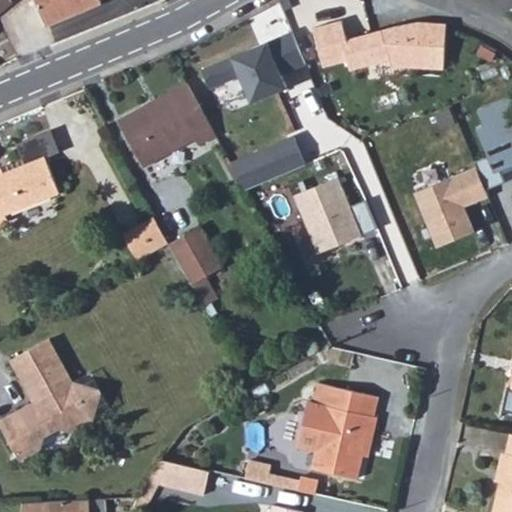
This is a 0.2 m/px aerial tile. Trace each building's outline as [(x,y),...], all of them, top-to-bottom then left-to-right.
[(41,0),(45,12),(84,0),(41,0)] [(401,19),(346,35),(343,19),(312,27),(326,67),(350,59),(352,69),(389,60),(393,67),(444,69),(444,21),(424,20),(401,19)] [(294,34),(208,68),(215,84),(238,75),(250,104),(290,88),(285,76),(307,67),(294,34)] [(155,115),(151,108),(125,121),(147,168),(199,143),(201,148),(219,140),(194,84),(175,91),(176,95),(180,103),(155,115)] [(390,107),(412,101),(406,87),(385,93),(390,107)] [(176,95),(151,108),(155,115),(180,103),(176,95)] [(511,98),(479,113),(484,126),(478,129),(489,155),(476,161),(478,166),(488,190),(504,183),(499,171),(511,165),(511,98)] [(63,128),(27,141),(37,162),(17,171),(14,166),(0,171),(0,226),(20,219),(17,213),(72,191),(57,155),(71,150),(63,128)] [(233,161),(227,165),(239,186),(244,184),(233,161)] [(478,166),(416,192),(439,247),(476,232),(465,206),(491,196),(488,190),(478,166)] [(339,179),(296,195),(318,253),(361,236),(339,179)] [(176,235),(163,210),(150,218),(163,244),(177,238),(176,235)] [(209,217),(176,235),(177,238),(198,277),(231,260),(209,217)] [(132,227),(147,254),(163,244),(150,218),(132,227)] [(102,420),(79,380),(55,337),(15,359),(37,402),(4,422),(25,461),(48,450),(42,441),(74,424),(79,432),(102,420)] [(99,370),(79,380),(102,420),(121,411),(99,370)] [(371,426),(379,427),(383,411),(380,410),(383,394),(324,382),(321,399),(329,400),(316,462),(361,471),(366,448),(371,426)] [(42,441),(48,450),(57,453),(75,444),(79,432),(74,424),(42,441)] [(374,449),(379,427),(371,426),(366,448),(374,449)] [(511,511),(511,428),(509,428),(492,510),(501,511),(511,511)] [(215,466),(169,457),(158,482),(210,493),(215,466)] [(251,457),(247,474),(269,479),(270,471),(272,472),(273,462),(251,457)] [(269,479),(302,486),(303,478),(272,472),(270,471),(269,479)] [(301,511),(304,503),(275,498),(270,511),(301,511)] [(94,511),(95,500),(26,502),(26,511),(94,511)]
